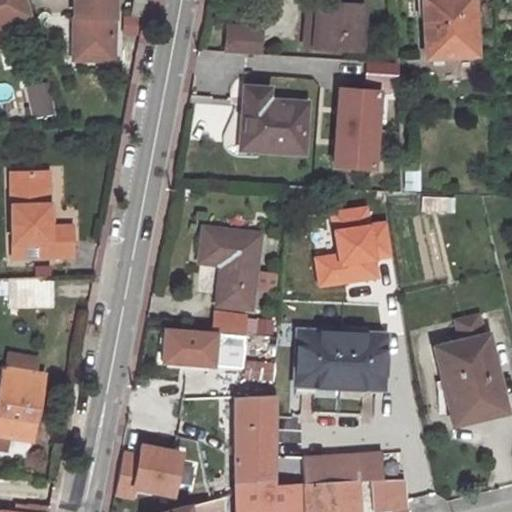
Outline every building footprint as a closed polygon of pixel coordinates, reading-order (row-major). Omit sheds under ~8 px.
[(25,0),(0,0),(0,26),(31,17),(25,0)] [(81,15),(81,47),(114,48),(115,0),(74,0),(74,14),(81,15)] [(139,17),(142,0),(130,0),(128,15),(136,17),(139,17)] [(364,3),(330,0),(318,0),(317,15),(311,14),(309,30),(305,30),(304,44),(361,48),(364,3)] [(469,0),(423,0),(426,55),(472,53),(469,0)] [(72,57),(114,58),(114,48),(81,47),(81,15),(74,14),(72,57)] [(135,35),(136,17),(123,15),(122,34),(135,35)] [(230,26),(227,51),(257,53),(260,29),(230,26)] [(400,63),(365,60),(363,89),(398,92),(400,63)] [(26,86),(31,117),(53,113),(48,83),(26,86)] [(265,87),(242,86),(239,130),(252,131),(251,150),(301,154),(304,103),(264,101),(265,87)] [(373,170),(378,93),(335,91),(330,167),(373,170)] [(252,131),(239,130),(238,149),(251,150),(252,131)] [(45,228),(45,204),(40,204),(39,172),(6,172),(7,257),(69,256),(69,240),(46,240),(45,228)] [(331,227),(369,222),(366,206),(329,211),(331,227)] [(331,227),(334,253),(336,264),(374,259),(389,257),(384,220),(369,222),(331,227)] [(46,240),(69,240),(69,227),(45,228),(46,240)] [(259,233),(201,227),(197,262),(218,265),(214,304),(251,308),(259,233)] [(336,264),(334,253),(314,256),(318,285),(376,277),(374,259),(336,264)] [(273,292),(275,273),(258,271),(256,290),(273,292)] [(55,282),(11,282),(11,308),(55,308),(55,282)] [(211,312),(209,330),(242,333),(243,315),(211,312)] [(451,320),(456,338),(484,332),(479,313),(451,320)] [(272,320),(245,317),(244,332),(270,334),(272,320)] [(213,332),(159,327),(156,360),(210,365),(213,332)] [(388,330),(291,327),(289,385),(385,389),(388,330)] [(486,334),(433,346),(442,382),(447,380),(455,410),(471,406),(475,418),(505,410),(486,334)] [(272,365),(244,362),(243,379),(271,381),(272,365)] [(44,377),(3,372),(0,395),(0,453),(11,455),(13,440),(35,443),(44,377)] [(271,484),(271,396),(234,398),(234,485),(271,484)] [(139,451),(132,485),(170,492),(178,450),(173,450),(140,443),(139,451)] [(139,451),(123,448),(115,492),(130,495),(132,485),(139,451)] [(301,454),(302,483),(359,481),(369,480),(382,480),(381,452),(301,454)] [(382,480),(369,480),(373,511),(407,508),(404,479),(382,480)] [(302,483),(303,511),(359,511),(359,481),(302,483)] [(234,485),(234,491),(234,511),(303,511),(302,483),(271,484),(234,485)] [(190,504),(190,511),(234,511),(234,491),(190,504)]
